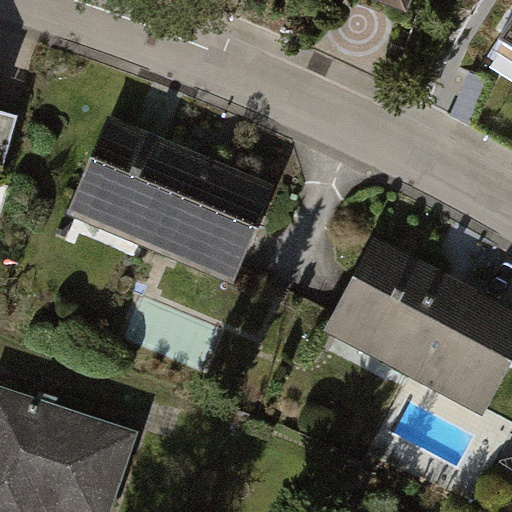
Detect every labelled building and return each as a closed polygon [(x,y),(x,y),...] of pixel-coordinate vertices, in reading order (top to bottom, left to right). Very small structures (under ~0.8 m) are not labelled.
[(333,0),(414,24),(421,0),(333,0)] [(0,157),(15,98),(0,94),(0,157)] [(280,201),(111,143),(78,239),(247,296),(280,201)] [(511,373),(511,321),(383,261),(338,357),(487,427),(511,373)] [(118,511),(141,448),(0,399),(0,511),(118,511)]
